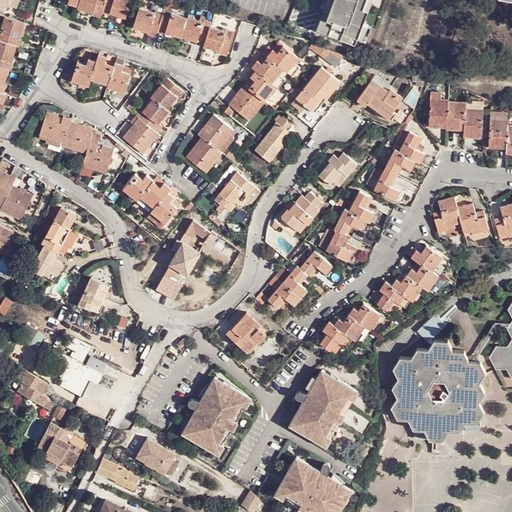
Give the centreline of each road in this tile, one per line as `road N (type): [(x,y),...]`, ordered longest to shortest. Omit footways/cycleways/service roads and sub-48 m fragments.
road 1 (residential): [(511,175),(443,172),(392,256),(305,330)]
road 2 (residential): [(0,141),(102,206),(121,232),(140,299),(177,317)]
road 3 (residential): [(185,318),(212,314),(237,294),(262,211),(339,122)]
road 4 (residential): [(69,511),(177,317)]
road 5 (residential): [(78,32),(217,79)]
road 6 (residential): [(217,79),(165,158),(197,186)]
